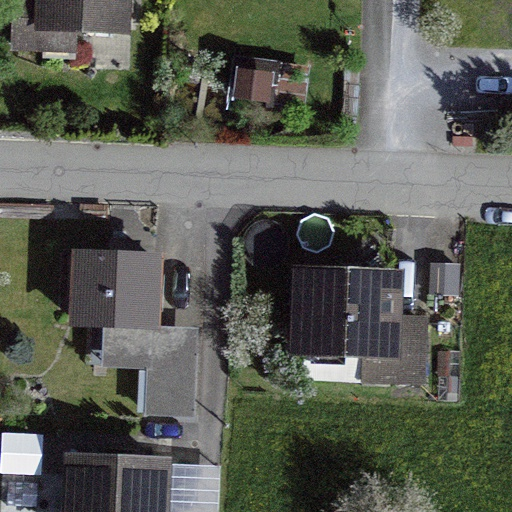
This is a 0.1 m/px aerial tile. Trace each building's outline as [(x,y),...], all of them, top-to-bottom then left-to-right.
[(132,41),(132,0),(11,0),(10,54),(42,55),(42,63),(76,63),(76,55),(78,55),(78,39),(132,41)] [(302,110),(310,68),(234,54),(223,112),(272,121),(274,106),(302,110)] [(134,259),(134,248),(108,247),(107,258),(78,257),(74,325),(148,329),(151,260),(134,259)] [(388,322),(389,278),(299,274),(296,353),(386,356),(385,381),(417,382),(419,324),(388,322)] [(174,404),(178,354),(147,353),(145,402),(174,404)] [(155,511),(157,463),(71,460),(68,511),(155,511)]
